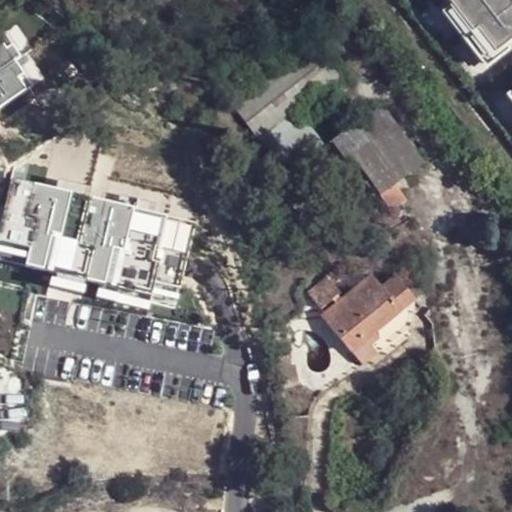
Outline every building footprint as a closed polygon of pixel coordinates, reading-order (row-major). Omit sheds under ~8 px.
[(511,0),(441,0),(464,30),(468,27),(488,52),(511,33),(511,0)] [(0,105),(26,89),(19,77),(26,72),(18,60),(24,56),(12,38),(4,43),(0,36),(0,105)] [(323,45),(263,92),(287,126),(349,76),(323,45)] [(287,126),(263,92),(243,108),(270,141),(287,126)] [(406,185),(434,164),(395,111),(386,105),(337,138),(379,197),(385,194),(401,212),(417,201),(406,185)] [(193,228),(8,184),(0,215),(0,258),(176,300),(193,228)] [(338,293),(324,275),(304,292),(318,309),(329,301),(332,304),(319,317),(349,354),(352,352),(400,313),(379,289),(369,276),(338,300),(335,296),(338,293)] [(393,277),(379,289),(400,313),(414,302),(393,277)] [(409,326),(400,313),(352,352),(362,364),(409,326)]
